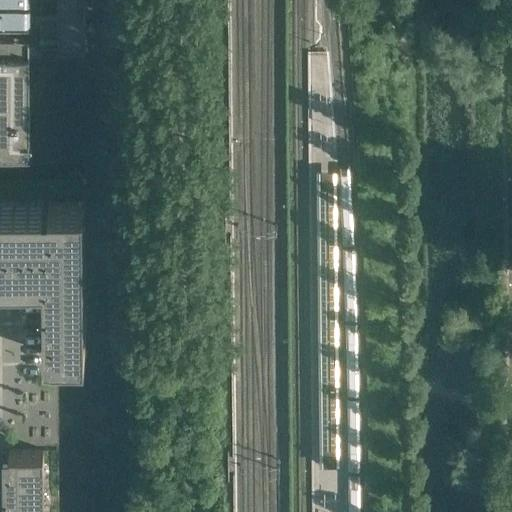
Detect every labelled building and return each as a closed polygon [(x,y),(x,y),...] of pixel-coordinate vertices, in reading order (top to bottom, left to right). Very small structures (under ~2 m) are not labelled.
[(84,22),(84,0),(56,0),(57,13),(40,14),(40,22),(57,22),(84,22)] [(0,24),(29,24),(28,4),(0,4),(0,24)] [(85,47),(84,22),(57,22),(57,37),(41,38),(41,48),(85,47)] [(0,152),(30,153),(29,58),(29,37),(29,24),(0,24),(0,152)] [(49,353),(49,354),(80,353),(80,313),(79,281),(79,241),(79,201),(0,202),(0,511),(43,511),(44,492),(43,464),(43,450),(8,450),(8,451),(2,451),(2,511),(0,511),(0,276),(43,277),(43,353),(49,353)]
